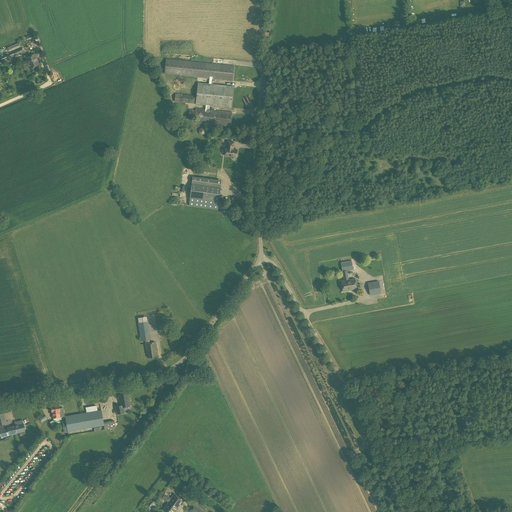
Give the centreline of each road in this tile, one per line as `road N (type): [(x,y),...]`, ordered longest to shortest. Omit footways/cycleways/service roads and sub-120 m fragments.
road 1 (unclassified): [(0,399),(185,362),(263,260),(259,185),(274,0)]
road 2 (track): [(262,207),(279,198),(312,131),(357,124),(414,88),(464,76),(511,77)]
road 3 (track): [(417,511),(275,265),(263,260)]
